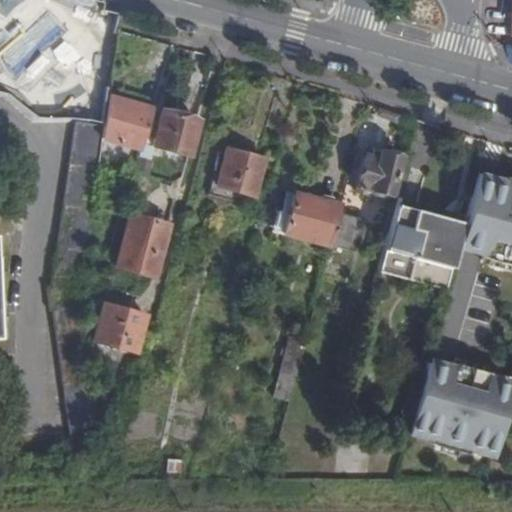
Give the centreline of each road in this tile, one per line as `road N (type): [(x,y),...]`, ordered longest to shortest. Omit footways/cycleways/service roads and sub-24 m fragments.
road 1 (residential): [(0,108),(38,139),(45,169),(24,280),(37,403),(16,427),(0,429)]
road 2 (unknown): [(228,13),(152,306)]
road 3 (secondary): [(349,46),(175,0)]
